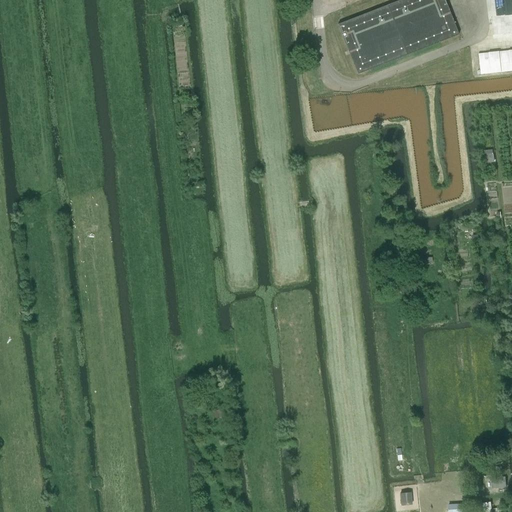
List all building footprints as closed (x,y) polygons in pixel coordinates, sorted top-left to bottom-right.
[(357,74),(458,34),(444,0),(399,0),(338,24),(357,74)] [(482,163),(495,163),(496,153),(483,153),(482,163)] [(194,399),(195,410),(206,409),(205,399),(194,399)] [(211,411),(212,421),(226,420),(224,410),(211,411)] [(491,475),(491,486),(505,487),(506,476),(491,475)] [(397,492),(398,506),(410,505),(410,492),(397,492)] [(447,503),(447,511),(461,511),(461,502),(447,503)]
